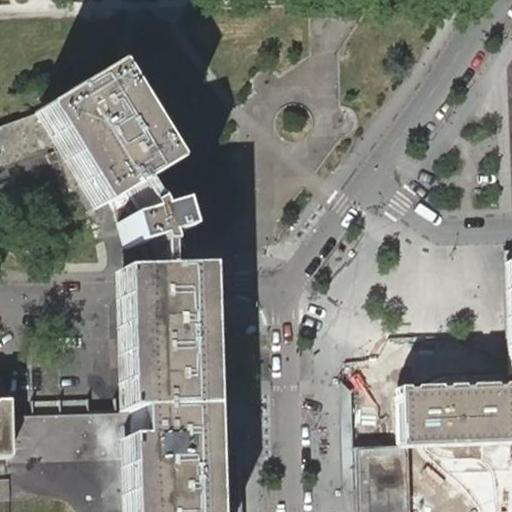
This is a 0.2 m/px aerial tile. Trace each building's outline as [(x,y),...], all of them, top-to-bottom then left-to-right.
[(38,115),(96,210),(103,206),(125,193),(133,188),(155,175),(159,171),(159,170),(101,76),(96,79),(44,111),(38,114),(38,115)] [(131,203),(115,214),(118,224),(126,251),(143,246),(147,246),(149,253),(159,251),(157,242),(161,241),(178,236),(170,209),(148,215),(147,209),(137,211),(131,203)] [(198,511),(196,411),(193,398),(190,275),(184,275),(163,275),(159,276),(150,276),(145,276),(124,276),(116,276),(121,416),(128,416),(129,443),(131,486),(131,511),(198,511)] [(418,390),(416,373),(393,375),(395,392),(418,390)] [(507,389),(395,392),(397,445),(508,442),(508,432),(507,404),(507,396),(507,389)] [(412,511),(411,463),(511,459),(511,432),(508,432),(508,442),(509,447),(474,448),(432,450),(397,451),(354,452),(355,462),(356,511),(412,511)] [(508,442),(397,445),(397,451),(432,450),(474,448),(509,447),(508,442)]
